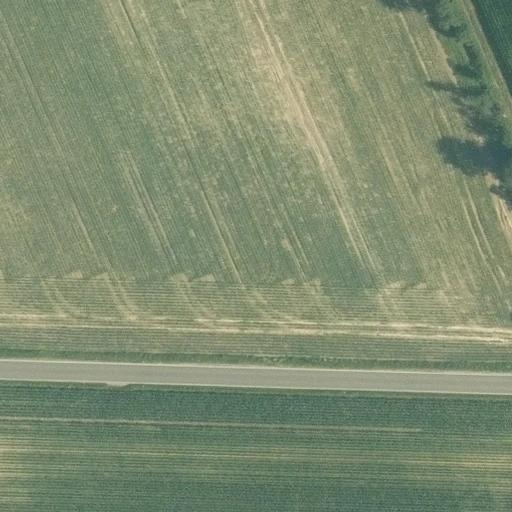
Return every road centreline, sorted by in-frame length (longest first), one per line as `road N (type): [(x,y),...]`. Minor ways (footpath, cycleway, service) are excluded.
road 1 (tertiary): [(511,379),(0,364)]
road 2 (track): [(462,0),(511,117)]
